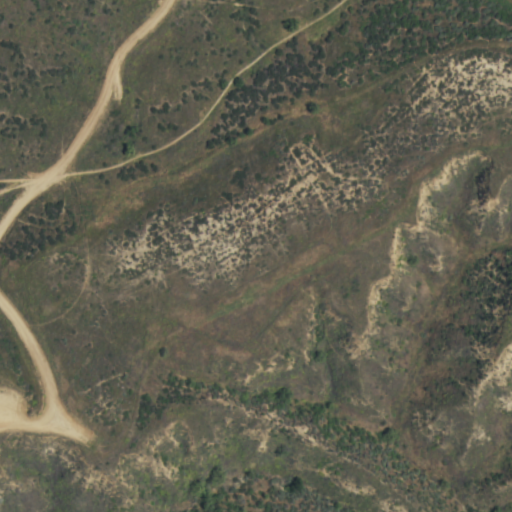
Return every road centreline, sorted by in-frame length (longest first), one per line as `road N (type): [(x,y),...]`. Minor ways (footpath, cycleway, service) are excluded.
road 1 (track): [(166,0),(120,49),(101,99),(52,176),(0,224),(20,328),(50,404),(43,421),(0,429)]
road 2 (track): [(20,328),(73,302),(85,275),(73,206),(64,182),(52,176)]
